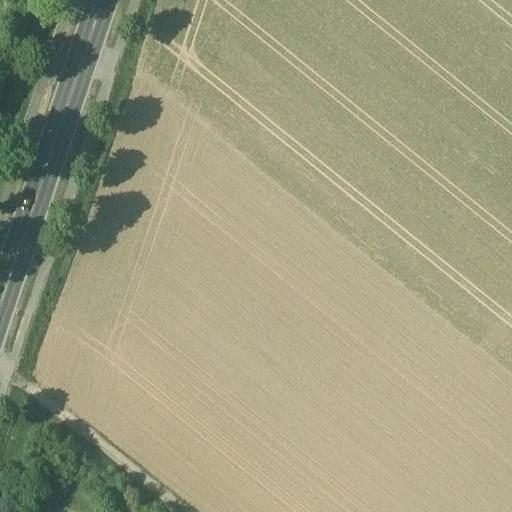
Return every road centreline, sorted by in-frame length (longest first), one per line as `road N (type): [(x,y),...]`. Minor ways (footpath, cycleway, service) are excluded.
road 1 (primary): [(0,310),(103,0)]
road 2 (track): [(0,373),(181,511)]
